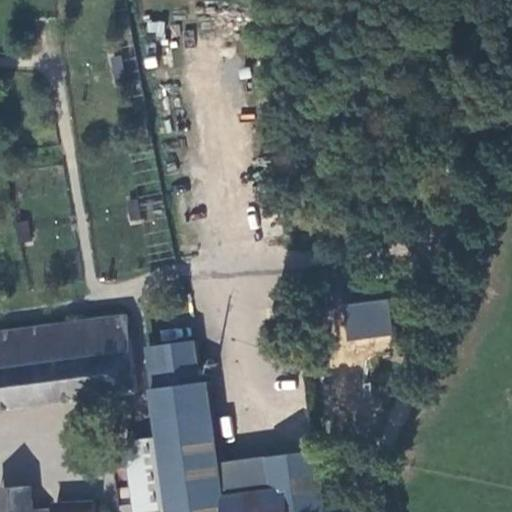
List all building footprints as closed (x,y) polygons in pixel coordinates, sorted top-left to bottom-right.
[(393,284),(366,287),(369,303),(350,306),(355,339),(400,332),(393,284)] [(0,407),(140,388),(130,315),(0,332),(0,407)] [(198,339),(158,345),(164,386),(204,380),(198,339)] [(158,345),(151,346),(156,387),(164,386),(158,345)] [(328,511),(320,448),(271,455),(276,489),(228,495),(223,461),(212,380),(204,380),(164,386),(156,387),(162,436),(172,507),(173,511),(328,511)] [(162,436),(126,440),(136,511),(172,507),(162,436)] [(276,489),(271,455),(223,461),(228,495),(276,489)] [(0,511),(48,511),(49,509),(33,509),(32,485),(0,486),(0,511)] [(55,504),(55,511),(95,511),(95,502),(55,504)]
